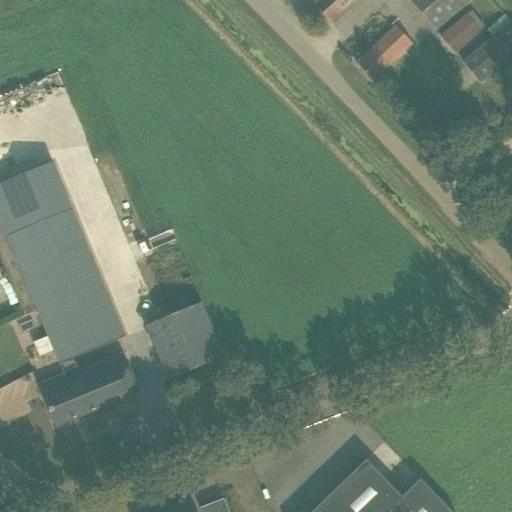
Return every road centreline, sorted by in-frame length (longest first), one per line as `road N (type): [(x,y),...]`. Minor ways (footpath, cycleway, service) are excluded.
road 1 (unclassified): [(35,496),(511,327)]
road 2 (track): [(511,278),(246,0)]
